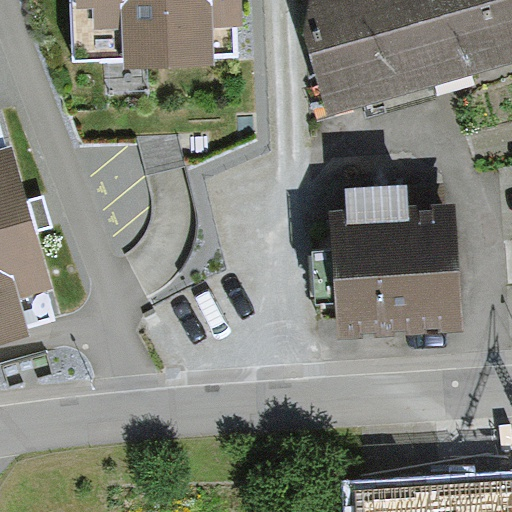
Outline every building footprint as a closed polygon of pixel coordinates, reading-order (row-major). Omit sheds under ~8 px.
[(125,0),(129,47),(273,37),(270,0),(125,0)] [(511,0),(323,0),(346,91),(511,48),(511,0)] [(6,118),(0,120),(0,334),(64,315),(6,118)] [(335,318),(465,314),(462,204),(332,207),(335,318)] [(511,511),(511,473),(363,486),(365,511),(511,511)]
